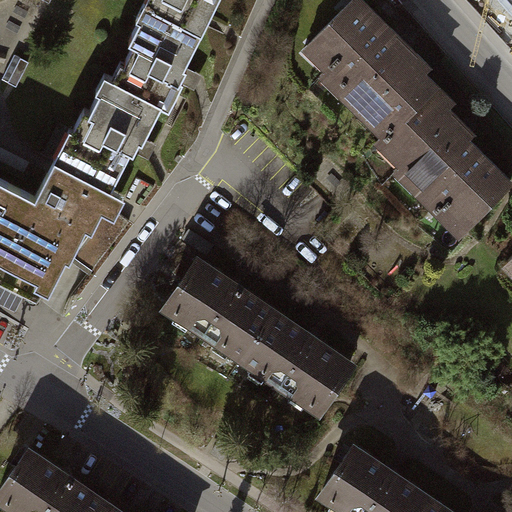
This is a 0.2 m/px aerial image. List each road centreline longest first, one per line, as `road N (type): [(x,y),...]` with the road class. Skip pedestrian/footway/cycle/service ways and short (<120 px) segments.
road 1 (residential): [(213,122),(203,181),(89,334),(29,381)]
road 2 (residential): [(29,381),(230,511)]
road 3 (residential): [(511,90),(431,0)]
